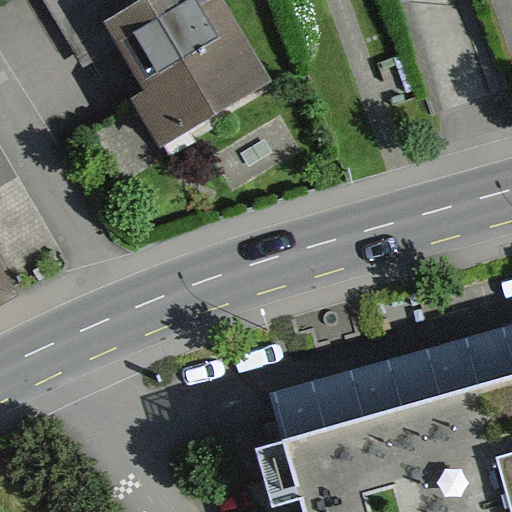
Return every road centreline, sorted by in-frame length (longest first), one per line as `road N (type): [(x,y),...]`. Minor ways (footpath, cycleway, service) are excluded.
road 1 (primary): [(123,313),(305,247),(511,191)]
road 2 (residential): [(0,93),(123,313)]
road 3 (residential): [(42,349),(161,511)]
